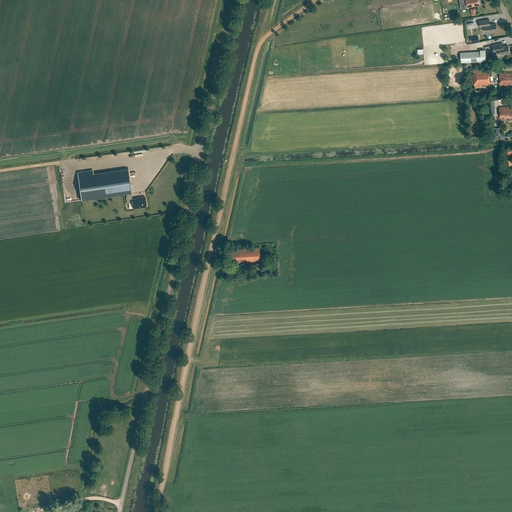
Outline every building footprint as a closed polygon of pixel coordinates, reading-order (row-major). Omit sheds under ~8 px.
[(496,24),(489,25),(489,20),(480,21),(481,27),(484,27),(485,30),(487,30),(487,34),(493,33),(493,32),(497,32),(496,24)] [(504,47),(503,43),(499,44),(492,46),(494,53),(499,52),(499,55),(510,53),(508,46),(504,47)] [(480,51),(460,53),(461,63),(486,61),(485,50),(480,50),(480,51)] [(480,68),(474,68),(474,70),(474,75),(471,75),(471,84),(474,84),(474,89),(481,89),(481,85),(490,85),(490,70),(480,70),(480,68)] [(511,73),(500,74),(500,86),(511,85),(511,73)] [(500,107),(500,119),(511,118),(511,103),(511,101),(509,101),(510,107),(500,107)] [(506,139),(506,136),(504,136),(504,134),(502,134),(502,132),(501,132),(501,128),(497,128),(497,129),(497,137),(500,137),(500,139),(506,139)] [(82,201),(126,194),(131,194),(132,194),(128,169),(93,174),(78,176),(82,201)] [(131,194),(126,194),(127,197),(126,197),(127,204),(132,203),(133,208),(147,207),(145,197),(132,199),(131,194)] [(232,263),(260,261),(259,250),(235,251),(235,252),(232,252),(233,253),(230,253),(230,262),(232,262),(232,263)]
